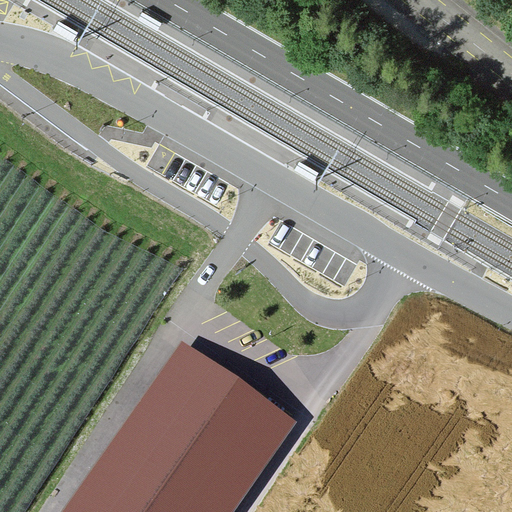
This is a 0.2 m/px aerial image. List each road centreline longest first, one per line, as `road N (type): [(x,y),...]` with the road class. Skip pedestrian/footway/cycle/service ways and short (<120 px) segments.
road 1 (unclassified): [(0,41),(76,66),(511,312)]
road 2 (primary): [(168,0),(511,199)]
